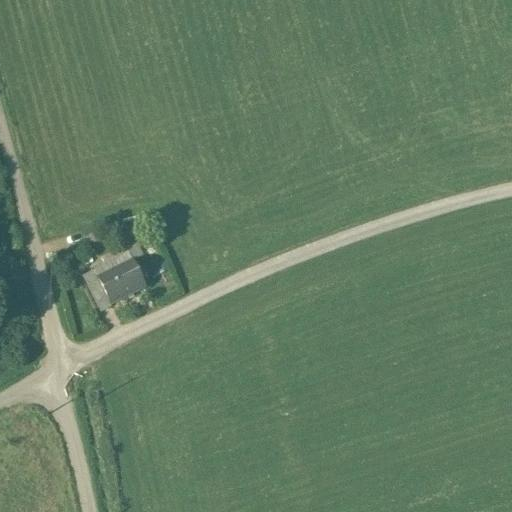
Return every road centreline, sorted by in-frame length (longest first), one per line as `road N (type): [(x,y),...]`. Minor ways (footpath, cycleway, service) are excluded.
road 1 (unclassified): [(0,130),(57,342),(56,368)]
road 2 (unclassified): [(56,368),(89,511)]
